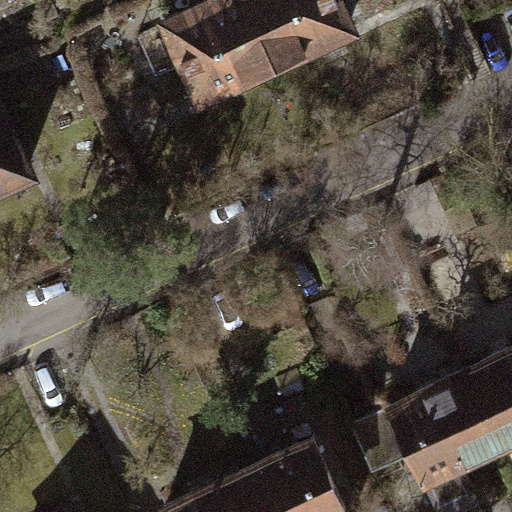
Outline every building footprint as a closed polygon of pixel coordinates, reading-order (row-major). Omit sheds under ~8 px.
[(252,0),(200,0),(161,19),(202,107),(285,68),(252,0)] [(369,29),(355,0),(252,0),(285,68),(369,29)] [(153,83),(110,104),(122,131),(166,110),(153,83)] [(0,193),(40,175),(1,92),(0,92),(0,193)] [(511,440),(511,340),(469,361),(508,443),(511,440)] [(508,443),(469,361),(392,397),(431,479),(508,443)] [(386,406),(354,421),(376,469),(408,454),(386,406)] [(359,511),(321,430),(246,465),(267,511),(359,511)] [(267,511),(246,465),(173,500),(178,511),(267,511)]
